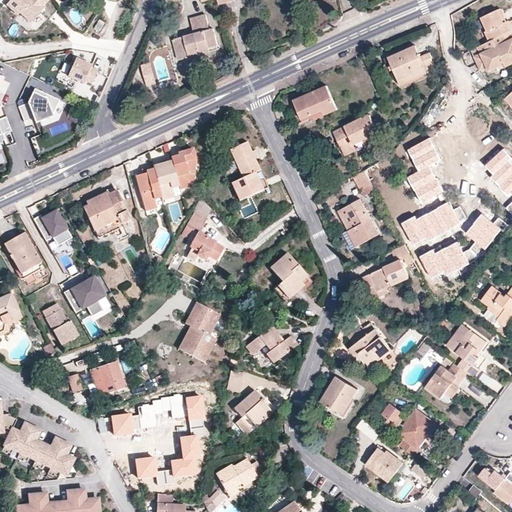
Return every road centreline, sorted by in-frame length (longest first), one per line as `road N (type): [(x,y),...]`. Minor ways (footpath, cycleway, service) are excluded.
road 1 (residential): [(387,511),(304,452),(297,435),(296,411),(336,285),(251,84)]
road 2 (tertiary): [(251,84),(437,0)]
road 3 (tertiary): [(101,151),(251,84)]
road 4 (residential): [(101,151),(96,138),(151,0)]
road 5 (residential): [(111,479),(74,422),(0,374)]
road 6 (residential): [(424,511),(511,394)]
